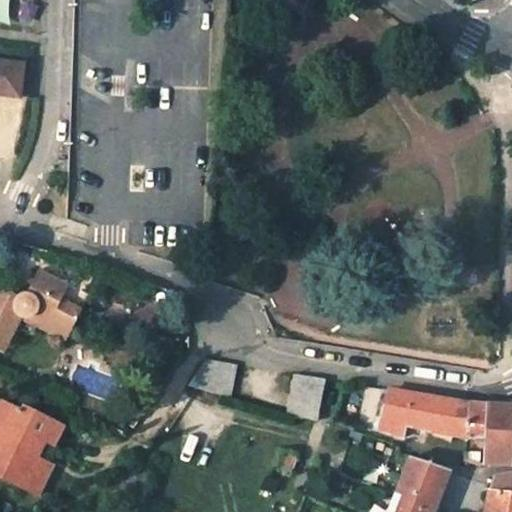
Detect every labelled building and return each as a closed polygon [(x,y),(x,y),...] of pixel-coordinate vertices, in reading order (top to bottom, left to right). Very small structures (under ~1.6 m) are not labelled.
[(0,92),(18,95),(23,66),(0,62),(0,92)] [(69,287),(39,271),(28,295),(26,294),(24,295),(23,295),(21,296),(20,296),(19,297),(19,298),(18,298),(17,300),(17,301),(16,302),(10,299),(13,294),(0,287),(0,350),(4,353),(23,318),(25,318),(26,319),(28,319),(29,319),(31,318),(32,318),(33,317),(35,316),(36,315),(37,314),(71,331),(83,308),(63,297),(69,287)] [(88,297),(69,287),(63,297),(83,308),(88,297)] [(19,298),(13,294),(10,299),(16,302),(17,301),(17,300),(18,298),(19,298)] [(71,331),(37,314),(36,315),(35,316),(33,317),(32,318),(31,318),(29,319),(28,319),(26,319),(25,318),(23,318),(67,340),(71,331)] [(229,396),(237,364),(207,359),(189,386),(229,396)] [(297,374),(290,407),(318,415),(325,379),(297,374)] [(391,389),(380,430),(403,435),(406,425),(435,431),(453,434),(466,437),(470,403),(432,396),(391,389)] [(0,477),(36,496),(52,464),(36,456),(29,453),(37,437),(45,441),(52,445),(62,425),(24,407),(22,411),(0,400),(0,477)] [(489,436),(486,466),(511,463),(511,404),(500,404),(479,403),(470,403),(466,437),(466,440),(489,436)] [(453,434),(435,431),(434,437),(452,441),(453,434)] [(36,456),(45,441),(37,437),(29,453),(36,456)] [(389,451),(396,453),(399,444),(392,442),(389,451)] [(292,473),(299,453),(287,448),(279,468),(292,473)] [(475,452),(465,451),(464,462),(474,465),(475,452)] [(417,460),(395,511),(432,511),(437,503),(448,475),(449,472),(417,460)] [(511,511),(511,475),(494,479),(491,485),(484,511),(511,511)]
